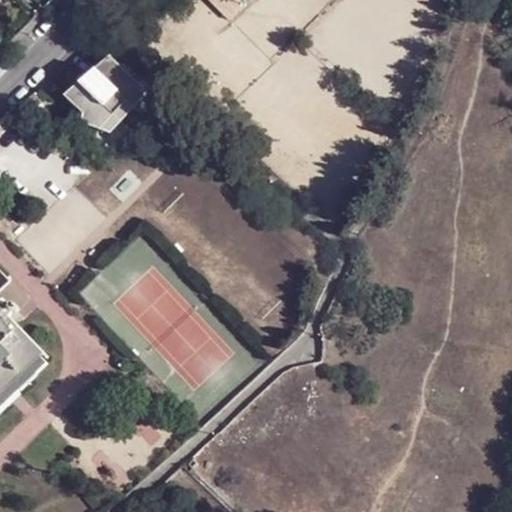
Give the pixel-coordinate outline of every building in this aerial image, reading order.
[(148,93),(108,58),(67,92),(86,113),(83,122),(101,131),(114,116),(121,123),(148,93)] [(35,93),(20,105),(27,113),(42,101),(35,93)] [(90,253),(96,260),(101,255),(96,249),(90,253)] [(11,318),(0,306),(0,401),(28,375),(44,359),(48,355),(11,318)] [(50,365),(44,359),(28,375),(33,380),(50,365)] [(0,411),(33,380),(28,375),(0,401),(0,411)]
